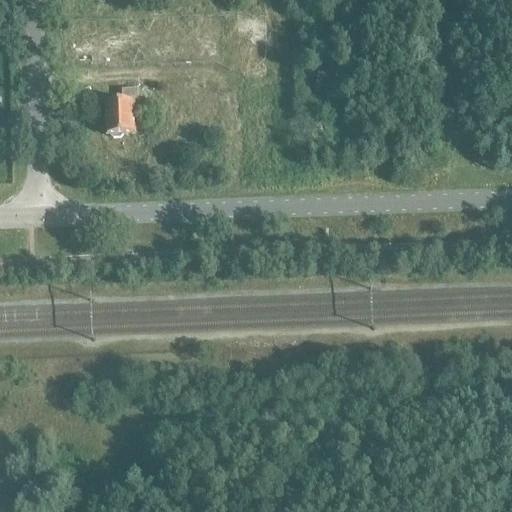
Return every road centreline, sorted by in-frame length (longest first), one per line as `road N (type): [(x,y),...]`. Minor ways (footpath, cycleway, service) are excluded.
road 1 (unclassified): [(40,218),(511,197)]
road 2 (unclassified): [(40,218),(33,0)]
